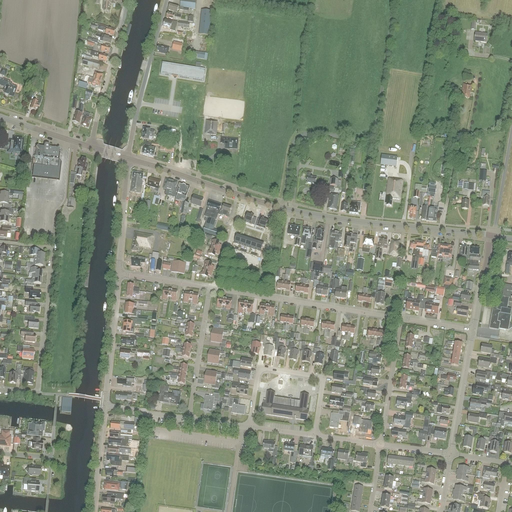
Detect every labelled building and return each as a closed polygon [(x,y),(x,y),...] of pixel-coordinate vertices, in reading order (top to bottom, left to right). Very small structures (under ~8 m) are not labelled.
[(117,4),(117,0),(103,0),(103,9),(104,10),(104,12),(110,12),(110,4),(117,4)] [(195,9),(196,0),(181,0),(180,7),(179,7),(170,5),(168,10),(177,13),(178,10),(183,11),(184,7),(195,9)] [(209,36),(212,12),(202,11),(199,35),(209,36)] [(173,21),(172,23),(169,22),(165,21),(164,27),(170,29),(170,30),(175,32),(178,22),(173,21)] [(103,30),(107,31),(106,34),(114,36),(115,31),(107,28),(104,27),(99,26),(98,30),(103,31),(103,30)] [(486,43),(487,35),(476,33),(475,41),(486,43)] [(102,36),(101,35),(98,34),(97,34),(96,37),(100,38),(102,38),(101,42),(99,41),(99,43),(103,44),(103,42),(111,45),(113,40),(109,39),(109,38),(105,36),(102,36)] [(181,52),(183,44),(174,41),(172,50),(181,52)] [(98,44),(98,46),(102,48),(101,51),(109,53),(110,48),(105,46),(101,45),(98,44)] [(168,55),(169,47),(164,46),(164,47),(158,46),(157,51),(159,51),(159,53),(168,55)] [(106,62),(108,56),(103,55),(92,51),(91,56),(99,58),(99,60),(106,62)] [(205,54),(189,51),(188,57),(204,59),(205,54)] [(99,63),(93,61),(93,62),(84,59),(82,65),(91,68),(97,70),(99,63)] [(0,62),(0,70),(1,71),(0,73),(0,85),(5,87),(4,90),(6,91),(4,94),(13,97),(16,88),(12,86),(12,84),(10,83),(10,82),(6,81),(6,80),(2,79),(3,76),(5,77),(7,71),(1,69),(3,64),(0,62)] [(203,81),(205,69),(162,62),(161,74),(173,76),(177,77),(203,81)] [(471,81),(472,75),(470,75),(470,72),(465,71),(464,79),(471,81)] [(101,80),(103,75),(99,74),(99,73),(95,72),(94,75),(90,74),(91,74),(87,73),(87,76),(101,80)] [(100,86),(101,80),(87,76),(85,81),(88,82),(88,83),(92,84),(95,85),(96,84),(100,86)] [(471,93),(472,86),(463,84),(462,92),(463,92),(462,98),(469,99),(470,93),(471,93)] [(33,100),(30,109),(35,110),(35,109),(38,110),(39,106),(42,98),(39,97),(37,102),(33,100)] [(179,118),(181,100),(175,100),(173,118),(179,118)] [(83,113),(84,105),(84,102),(80,101),(80,105),(79,111),(79,112),(79,113),(76,113),(73,122),(79,124),(82,115),(82,114),(83,113)] [(84,118),(82,126),(88,128),(90,124),(90,123),(91,123),(91,120),(91,119),(90,118),(91,115),(85,113),(84,118)] [(207,121),(206,134),(216,135),(217,122),(207,121)] [(154,137),(155,131),(151,130),(144,129),(143,134),(142,134),(142,138),(143,138),(143,139),(149,140),(150,137),(154,137)] [(22,150),(23,140),(21,140),(21,139),(17,138),(16,141),(10,141),(9,150),(8,150),(8,151),(13,152),(13,151),(20,152),(20,150),(22,150)] [(226,144),(225,149),(230,149),(230,148),(237,149),(237,143),(236,143),(237,140),(228,139),(228,138),(222,138),(221,144),(226,144)] [(154,157),(156,148),(151,147),(152,143),(148,142),(148,143),(146,142),(145,145),(144,145),(142,154),(154,157)] [(59,159),(60,150),(59,148),(58,148),(49,147),(49,145),(49,144),(45,143),(44,144),(44,146),(38,146),(36,147),(36,151),(34,165),(33,165),(32,177),(57,180),(59,159)] [(381,165),(396,167),(397,157),(382,155),(381,165)] [(82,177),(84,169),(86,170),(87,165),(85,164),(86,160),(82,159),(81,161),(79,160),(77,168),(76,173),(71,172),(70,185),(74,185),(74,180),(75,180),(76,177),(78,177),(78,176),(82,177)] [(486,181),(487,171),(480,170),(479,180),(486,181)] [(141,194),(143,174),(133,172),(130,192),(141,194)] [(316,185),(317,178),(310,177),(311,173),(307,173),(306,178),(308,178),(307,183),(316,185)] [(159,189),(161,181),(150,178),(148,186),(159,189)] [(330,178),(330,186),(341,187),(342,181),(338,180),(338,179),(331,178),(330,178)] [(177,182),(166,179),(163,189),(166,190),(164,194),(168,195),(169,191),(175,192),(177,182)] [(400,200),(403,181),(388,179),(385,203),(387,203),(386,206),(392,206),(393,199),(400,200)] [(189,187),(179,183),(177,189),(179,189),(176,198),(184,200),(185,197),(186,197),(189,187)] [(426,193),(427,188),(422,187),(422,185),(416,185),(415,191),(414,191),(413,198),(420,198),(420,193),(420,192),(426,193)] [(12,197),(13,194),(22,195),(22,191),(6,190),(5,193),(0,192),(0,198),(9,199),(9,196),(12,197)] [(489,207),(490,198),(489,198),(490,193),(483,192),(482,197),(484,197),(483,206),(489,207)] [(337,210),(339,197),(339,194),(337,194),(336,196),(330,195),(328,209),(337,210)] [(201,207),(203,199),(194,196),(191,204),(201,207)] [(8,204),(9,199),(0,198),(0,203),(4,204),(4,208),(11,209),(11,205),(8,204)] [(207,207),(208,207),(204,217),(207,218),(216,221),(218,214),(228,218),(231,208),(224,206),(221,205),(209,201),(207,207)] [(187,215),(189,203),(183,202),(181,214),(187,215)] [(360,212),(361,203),(350,202),(350,207),(349,213),(358,214),(358,212),(360,212)] [(415,219),(416,211),(415,211),(416,207),(409,206),(408,212),(410,212),(409,215),(410,215),(410,219),(411,219),(412,219),(413,219),(415,219)] [(436,222),(437,209),(428,208),(427,213),(427,206),(427,213),(426,221),(436,222)] [(13,209),(11,209),(4,208),(4,212),(0,211),(0,216),(9,218),(9,215),(13,215),(13,213),(13,209)] [(254,215),(248,213),(245,222),(255,225),(257,218),(254,217),(254,215)] [(213,229),(216,221),(207,218),(203,232),(221,238),(223,232),(213,229)] [(268,220),(262,218),(261,219),(258,218),(256,225),(265,229),(268,220)] [(158,223),(157,229),(170,231),(171,226),(158,223)] [(299,236),(301,228),(289,226),(288,234),(299,236)] [(15,232),(16,228),(11,227),(4,227),(3,230),(0,229),(0,237),(6,238),(7,234),(10,234),(10,231),(15,232)] [(304,228),(302,237),(301,244),(306,244),(307,237),(310,238),(312,229),(304,228)] [(324,231),(320,230),(317,230),(316,237),(314,237),(313,243),(314,243),(313,249),(316,249),(317,244),(318,244),(318,241),(322,242),(323,241),(324,239),(323,238),(324,231)] [(151,249),(153,235),(135,232),(132,251),(138,252),(139,246),(144,247),(143,248),(151,249)] [(237,235),(234,244),(239,246),(242,237),(237,235)] [(356,245),(358,236),(352,235),(350,246),(349,253),(352,253),(354,244),(356,245)] [(245,248),(248,239),(242,237),(239,246),(245,248)] [(369,253),(370,250),(370,247),(373,247),(375,239),(364,237),(363,246),(364,246),(363,249),(363,252),(369,253)] [(250,250),(253,241),(248,239),(245,248),(250,250)] [(387,249),(388,245),(387,245),(387,240),(380,239),(379,244),(378,244),(378,248),(387,249)] [(213,243),(212,248),(220,250),(221,246),(219,245),(220,243),(214,241),(212,240),(211,242),(213,243)] [(255,251),(258,242),(253,241),(250,250),(255,251)] [(398,256),(400,242),(392,241),(391,245),(389,255),(398,256)] [(420,250),(421,242),(416,241),(416,243),(410,243),(410,248),(414,249),(413,255),(416,256),(416,258),(414,258),(413,269),(418,269),(418,265),(419,259),(419,256),(420,250)] [(264,244),(258,242),(255,251),(261,253),(264,244)] [(429,245),(425,245),(426,242),(421,242),(420,250),(419,256),(422,256),(428,257),(429,245)] [(443,257),(445,245),(439,244),(438,246),(436,246),(435,249),(433,249),(432,249),(431,257),(437,258),(437,257),(439,257),(438,259),(443,260),(443,257)] [(453,249),(450,248),(451,246),(445,245),(443,257),(452,258),(453,249)] [(469,260),(470,253),(469,253),(470,248),(461,247),(461,251),(460,251),(459,259),(469,260)] [(218,255),(220,250),(212,248),(210,252),(208,252),(208,254),(209,254),(215,256),(216,254),(218,255)] [(480,262),(480,257),(479,256),(480,248),(471,248),(471,256),(470,256),(469,270),(478,271),(479,265),(478,265),(478,262),(480,262)] [(43,260),(44,254),(36,254),(37,250),(30,250),(30,255),(34,256),(34,259),(43,260)] [(138,260),(133,259),(132,266),(140,267),(141,263),(145,263),(145,258),(142,258),(138,257),(138,260)] [(178,273),(180,263),(177,262),(177,260),(174,259),(174,258),(170,257),(169,260),(173,260),(172,272),(178,273)] [(43,266),(43,260),(34,259),(33,263),(30,263),(29,263),(27,263),(26,268),(28,268),(35,269),(35,266),(43,266)] [(206,264),(204,269),(213,272),(214,267),(212,266),(212,264),(207,262),(205,262),(204,264),(206,264)] [(313,271),(322,272),(323,263),(314,262),(313,271)] [(184,274),(186,264),(180,263),(178,273),(184,274)] [(331,274),(332,267),(324,266),(323,273),(331,274)] [(42,278),(42,272),(35,272),(35,269),(28,268),(28,271),(29,271),(29,274),(32,274),(32,277),(42,278)] [(211,276),(213,272),(204,269),(203,273),(201,273),(200,275),(202,275),(202,276),(208,278),(208,275),(211,276)] [(320,284),(321,282),(317,281),(319,273),(316,272),(313,288),(317,289),(316,295),(322,296),(323,288),(323,285),(323,284),(320,284)] [(0,274),(0,282),(10,283),(10,280),(3,279),(3,274),(1,274),(0,274)] [(283,290),(286,275),(283,275),(282,282),(278,282),(277,289),(283,290)] [(42,278),(32,277),(31,281),(26,280),(26,283),(27,283),(26,286),(34,287),(34,284),(41,284),(42,278)] [(445,277),(444,285),(452,286),(453,279),(445,277)] [(378,294),(376,305),(383,306),(385,295),(384,294),(385,291),(383,291),(384,285),(385,285),(391,286),(392,281),(386,280),(386,282),(385,282),(385,281),(379,280),(377,293),(378,294)] [(511,285),(504,284),(504,288),(503,288),(502,293),(503,293),(502,297),(509,298),(510,298),(510,302),(511,302),(511,285)] [(435,293),(436,287),(426,285),(425,292),(435,293)] [(40,299),(41,292),(32,291),(33,288),(26,287),(25,293),(30,293),(29,299),(33,299),(34,298),(40,299)] [(445,288),(438,287),(436,295),(444,296),(445,288)] [(364,303),(366,288),(364,288),(362,296),(359,295),(358,302),(364,303)] [(170,297),(171,291),(164,289),(163,299),(167,300),(167,297),(170,297)] [(412,310),(414,301),(411,300),(412,295),(411,294),(409,294),(409,292),(405,292),(404,301),(407,302),(406,309),(412,310)] [(191,300),(192,294),(185,293),(184,302),(188,303),(188,300),(191,300)] [(453,298),(453,299),(453,300),(459,301),(459,299),(461,299),(461,300),(469,301),(471,295),(469,295),(469,294),(462,293),(461,297),(459,297),(459,296),(453,295),(453,298)] [(424,297),(421,296),(419,296),(417,301),(414,301),(412,310),(419,311),(420,304),(423,305),(424,297)] [(511,325),(510,323),(511,315),(511,310),(507,309),(509,298),(502,297),(499,296),(497,308),(493,307),(489,329),(496,330),(497,329),(508,331),(508,330),(511,327),(511,325)] [(224,306),(225,299),(218,298),(217,308),(221,308),(221,305),(224,306)] [(432,313),(433,304),(434,300),(428,299),(426,312),(432,313)] [(26,301),(25,306),(30,307),(30,312),(33,313),(33,312),(39,313),(40,306),(36,306),(36,302),(33,302),(26,301)] [(245,309),(246,302),(240,301),(238,311),(242,311),(243,309),(245,309)] [(434,301),(432,313),(438,315),(440,302),(434,301)] [(467,317),(468,309),(458,307),(461,307),(461,303),(455,302),(454,306),(456,306),(455,311),(457,311),(457,315),(467,317)] [(267,312),(268,306),(261,305),(260,314),(264,315),(264,312),(267,312)] [(38,329),(39,321),(32,321),(32,318),(25,317),(25,322),(29,322),(28,328),(38,329)] [(288,331),(290,324),(293,324),(294,318),(288,317),(285,331),(288,331)] [(141,326),(142,323),(146,323),(146,320),(137,319),(132,319),(131,322),(124,322),(124,327),(135,328),(135,325),(141,326)] [(329,338),(331,330),(334,331),(335,324),(329,323),(327,338),(329,338)] [(350,341),(351,334),(354,334),(355,328),(349,327),(347,341),(350,341)] [(192,337),(193,331),(179,329),(179,332),(186,333),(186,336),(192,337)] [(224,331),(213,329),(212,336),(223,338),(223,333),(227,334),(228,331),(224,331)] [(35,343),(36,336),(29,335),(29,331),(21,331),(21,337),(26,337),(25,342),(35,343)] [(382,346),(383,339),(387,339),(388,333),(382,332),(381,338),(380,338),(380,341),(379,346),(382,346)] [(422,341),(414,339),(414,336),(408,335),(407,341),(421,344),(422,341)] [(222,341),(223,338),(212,336),(211,342),(222,344),(226,344),(226,342),(222,341)] [(137,337),(135,337),(134,337),(134,340),(126,339),(126,340),(122,339),(122,345),(126,345),(126,346),(134,347),(135,341),(137,341),(137,337)] [(270,342),(267,342),(267,339),(264,338),(264,343),(263,347),(266,347),(264,355),(271,357),(273,347),(269,346),(270,342)] [(259,355),(260,344),(256,343),(257,339),(253,339),(251,353),(259,355)] [(278,349),(277,357),(284,359),(286,349),(283,348),(284,345),(279,344),(280,339),(277,339),(276,343),(276,349),(278,349)] [(289,342),(288,351),(291,351),(289,360),(297,361),(298,351),(294,350),(295,346),(294,346),(294,343),(292,343),(291,343),(289,342)] [(492,350),(492,347),(482,345),(481,352),(491,354),(490,358),(500,359),(500,356),(494,354),(494,351),(492,350)] [(32,359),(33,350),(23,349),(23,346),(17,346),(17,352),(21,352),(21,351),(23,352),(23,353),(22,353),(22,357),(23,358),(32,359)] [(310,363),(311,352),(307,351),(308,347),(302,346),(301,350),(301,351),(304,352),(302,362),(310,363)] [(337,364),(339,353),(339,348),(328,346),(327,352),(331,352),(330,363),(337,364)] [(170,358),(171,350),(164,349),(163,357),(170,358)] [(189,358),(190,352),(176,349),(175,352),(183,353),(183,357),(189,358)] [(321,350),(320,349),(315,349),(314,354),(316,355),(315,364),(322,365),(324,355),(320,354),(321,350)] [(149,360),(150,351),(138,350),(137,357),(143,357),(143,359),(149,360)] [(381,363),(382,358),(375,356),(375,354),(370,353),(369,359),(374,360),(373,365),(377,366),(378,363),(381,363)] [(219,362),(220,357),(209,355),(208,363),(218,365),(222,365),(223,363),(219,362)] [(418,361),(410,360),(411,357),(405,356),(404,362),(418,364),(418,361)] [(496,364),(497,362),(499,363),(500,360),(499,360),(500,359),(490,358),(490,361),(480,359),(478,367),(488,369),(489,363),(496,364)] [(242,359),(241,362),(241,363),(233,361),(232,367),(240,369),(241,366),(251,368),(253,360),(242,359)] [(21,375),(21,368),(22,365),(17,364),(17,368),(16,368),(16,374),(10,373),(9,383),(16,384),(17,375),(21,375)] [(368,365),(367,371),(372,372),(371,376),(375,377),(375,375),(379,375),(380,369),(373,368),(373,365),(368,365)] [(33,385),(34,373),(33,373),(33,369),(24,368),(24,372),(25,372),(24,383),(28,384),(28,385),(33,385)] [(249,380),(251,372),(240,371),(240,370),(235,369),(234,374),(239,375),(239,378),(249,380)] [(490,379),(491,372),(486,371),(485,374),(477,373),(476,380),(485,381),(486,379),(490,379)] [(348,378),(348,373),(344,373),(344,374),(335,372),(334,379),(343,381),(344,377),(348,378)] [(510,376),(503,374),(498,373),(496,381),(501,382),(502,379),(509,381),(507,386),(511,386),(511,379),(510,379),(510,376)] [(185,385),(186,378),(171,376),(171,379),(179,380),(178,384),(185,385)] [(377,387),(378,381),(371,380),(372,377),(364,376),(364,377),(364,380),(363,385),(377,387)] [(118,379),(118,384),(123,385),(123,386),(132,387),(131,387),(132,384),(134,384),(135,378),(127,377),(127,380),(124,380),(124,379),(120,379),(118,379)] [(216,384),(216,379),(206,377),(205,384),(213,385),(212,388),(219,389),(220,384),(216,384)] [(247,395),(248,388),(238,386),(239,385),(233,384),(232,389),(238,390),(237,393),(247,395)] [(474,386),(473,394),(482,396),(483,393),(487,394),(487,391),(488,388),(488,386),(481,384),(480,387),(474,386)] [(346,394),(342,393),(342,389),(345,390),(346,386),(343,385),(342,387),(333,385),(332,392),(341,394),(341,397),(353,399),(353,394),(347,393),(346,394)] [(161,395),(160,402),(163,403),(163,402),(169,403),(169,399),(175,400),(175,405),(179,405),(181,397),(182,392),(173,391),(172,394),(168,394),(169,387),(162,386),(160,395),(161,395)] [(370,389),(365,388),(361,388),(361,391),(364,392),(364,395),(368,396),(368,398),(375,399),(376,393),(369,392),(370,389)] [(501,388),(500,388),(499,394),(503,394),(502,399),(511,401),(511,393),(509,393),(510,390),(501,388)] [(453,397),(454,390),(449,389),(445,389),(444,391),(445,392),(444,395),(448,396),(453,397)] [(264,404),(262,414),(307,421),(309,411),(307,411),(309,396),(303,395),(301,395),(300,401),(298,401),(289,400),(274,397),(275,394),(268,392),(266,401),(266,405),(264,404)] [(131,401),(132,393),(128,393),(127,395),(117,393),(116,399),(131,401)] [(205,405),(204,409),(212,411),(214,399),(219,400),(220,395),(214,394),(213,398),(206,397),(205,405)] [(399,407),(400,406),(407,407),(407,404),(411,404),(412,398),(412,395),(407,394),(407,397),(406,400),(398,399),(397,406),(397,407),(399,407)] [(72,404),(72,398),(63,397),(62,405),(71,405),(72,404)] [(344,402),(340,401),(341,400),(331,398),(330,405),(340,407),(340,406),(344,407),(344,402)] [(230,399),(229,407),(233,407),(232,413),(241,414),(241,413),(244,413),(245,407),(238,406),(239,400),(235,400),(230,399)] [(486,406),(487,400),(479,399),(479,402),(471,401),(470,408),(480,410),(481,405),(486,406)] [(369,410),(373,411),(374,405),(367,403),(367,404),(362,403),(362,407),(366,407),(365,412),(369,412),(369,410)] [(331,414),(329,428),(338,429),(340,419),(349,421),(350,413),(346,413),(339,412),(339,415),(331,414)] [(395,416),(394,424),(404,426),(403,428),(410,429),(411,419),(412,419),(413,414),(406,413),(406,418),(395,416)] [(487,419),(487,415),(479,413),(479,416),(469,414),(468,422),(478,424),(479,418),(487,419)] [(500,413),(497,424),(501,425),(502,425),(501,427),(504,427),(504,422),(509,423),(508,425),(511,425),(511,414),(506,413),(506,414),(503,413),(500,413)] [(371,430),(372,422),(361,420),(362,418),(354,417),(353,425),(360,426),(359,432),(368,433),(368,430),(371,430)] [(448,426),(449,420),(441,419),(441,418),(437,417),(437,421),(441,421),(440,425),(448,426)] [(125,422),(125,426),(124,429),(131,430),(134,430),(135,423),(125,422)] [(32,423),(32,424),(29,423),(28,431),(28,435),(43,437),(43,431),(44,431),(45,424),(32,423)] [(470,426),(469,429),(474,430),(472,437),(476,438),(478,428),(470,426)] [(445,438),(447,431),(436,429),(432,428),(432,427),(429,427),(427,436),(431,436),(431,434),(435,435),(434,438),(445,440),(445,438)] [(405,438),(406,434),(406,431),(393,430),(392,436),(400,437),(405,438)] [(0,436),(0,445),(9,447),(10,437),(9,437),(9,433),(3,432),(2,437),(0,436)] [(495,442),(495,438),(496,436),(490,435),(489,438),(488,445),(489,443),(491,443),(490,452),(497,453),(499,443),(495,442)] [(42,449),(43,443),(40,443),(40,438),(34,437),(34,442),(33,442),(32,449),(42,449)] [(471,448),(472,438),(465,437),(463,447),(471,448)] [(488,445),(489,438),(484,437),(483,440),(478,439),(477,449),(484,451),(485,445),(488,445)] [(263,448),(269,449),(269,452),(273,453),(273,456),(277,457),(277,450),(274,449),(275,442),(270,441),(270,442),(264,441),(263,448)] [(295,464),(297,452),(294,452),(295,445),(285,443),(284,451),(292,452),(291,458),(290,463),(295,464)] [(314,467),(314,464),(316,454),(312,454),(313,447),(300,445),(299,455),(312,457),(311,464),(310,464),(309,466),(314,467)] [(331,457),(332,450),(326,449),(322,448),(321,457),(325,457),(325,459),(328,460),(329,459),(329,458),(331,458),(331,457)] [(139,451),(131,450),(131,452),(134,453),(133,458),(138,458),(139,451)] [(353,461),(354,458),(348,457),(349,452),(339,450),(337,459),(346,460),(346,465),(353,466),(353,461)] [(367,463),(368,454),(363,454),(363,455),(357,454),(357,459),(356,462),(363,463),(363,465),(361,465),(361,468),(366,468),(367,463)] [(119,462),(120,459),(122,460),(122,461),(129,462),(129,458),(120,457),(108,455),(108,457),(107,458),(107,460),(107,461),(111,462),(111,464),(111,465),(112,466),(121,467),(122,462),(119,462)] [(396,465),(397,457),(389,456),(388,464),(396,465)] [(405,466),(406,458),(397,457),(396,465),(405,466)] [(413,467),(414,459),(406,458),(405,466),(413,467)] [(8,476),(9,468),(3,467),(3,464),(0,463),(0,473),(2,474),(2,476),(8,476)] [(470,471),(471,468),(459,466),(458,470),(457,470),(457,473),(466,474),(467,471),(470,471)] [(41,468),(29,467),(29,468),(26,470),(28,474),(28,475),(29,475),(30,476),(31,476),(32,475),(40,476),(41,468)] [(496,478),(498,470),(484,468),(482,478),(489,479),(490,477),(496,478)] [(435,478),(436,470),(428,469),(427,474),(423,473),(422,475),(426,476),(435,478)] [(466,478),(466,474),(457,473),(456,476),(457,476),(457,480),(468,482),(469,479),(466,478)] [(434,485),(435,478),(426,476),(425,480),(422,480),(421,482),(425,483),(434,485)] [(39,484),(31,483),(32,479),(24,478),(23,485),(28,485),(27,491),(39,492),(39,484)] [(493,493),(495,485),(491,485),(492,484),(488,483),(489,480),(483,479),(482,485),(484,485),(484,490),(490,491),(490,492),(493,493)] [(127,491),(128,483),(122,482),(119,482),(119,484),(113,483),(105,482),(104,489),(112,490),(119,490),(127,491)] [(362,495),(363,487),(355,486),(354,494),(362,495)] [(466,491),(467,488),(456,486),(455,490),(454,490),(453,493),(463,494),(464,491),(466,491)] [(432,498),(433,490),(424,489),(423,494),(419,493),(419,495),(423,496),(432,498)] [(108,493),(108,496),(104,496),(103,503),(110,503),(110,504),(115,505),(115,499),(123,500),(124,495),(108,493)] [(462,498),(463,494),(453,493),(453,495),(454,496),(453,500),(464,502),(465,499),(462,498)] [(361,504),(362,495),(354,494),(353,503),(361,504)] [(487,496),(479,494),(478,494),(478,497),(479,498),(478,501),(481,502),(480,507),(488,509),(489,502),(490,503),(490,499),(486,499),(487,496)] [(393,497),(391,497),(391,496),(383,495),(382,502),(397,504),(397,502),(392,501),(393,497)] [(430,505),(432,498),(423,496),(422,500),(418,500),(418,502),(422,503),(430,505)] [(357,511),(359,511),(361,504),(353,503),(351,511),(357,511)]
